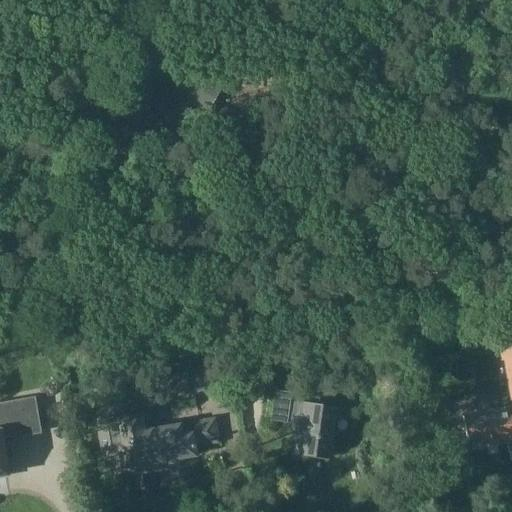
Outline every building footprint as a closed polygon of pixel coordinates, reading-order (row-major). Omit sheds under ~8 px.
[(254,37),(237,28),(220,57),(236,66),(254,37)] [(169,52),(149,86),(177,101),(208,118),(227,84),(180,58),(169,52)] [(509,454),(511,453),(511,319),(467,327),(470,342),(499,337),(503,361),(505,361),(511,403),(511,409),(460,418),(462,431),(466,430),(468,442),(481,440),(482,447),(507,442),(509,454)] [(401,345),(398,331),(390,333),(392,346),(401,345)] [(237,384),(262,379),(258,355),(233,360),(237,384)] [(228,363),(189,370),(193,394),(233,386),(228,363)] [(295,452),(327,457),(334,409),(305,405),(305,409),(289,407),(291,393),(276,391),(271,421),(298,425),(297,433),(296,433),(296,434),(297,434),(295,452)] [(0,478),(8,477),(6,462),(7,462),(7,460),(4,446),(4,444),(2,444),(1,438),(11,436),(11,438),(40,433),(34,399),(0,404),(0,478)] [(115,409),(97,412),(105,459),(123,456),(123,459),(125,468),(128,467),(129,471),(154,467),(153,463),(195,456),(193,448),(196,447),(196,446),(215,442),(211,421),(144,432),(141,415),(121,418),(120,408),(115,409)]
